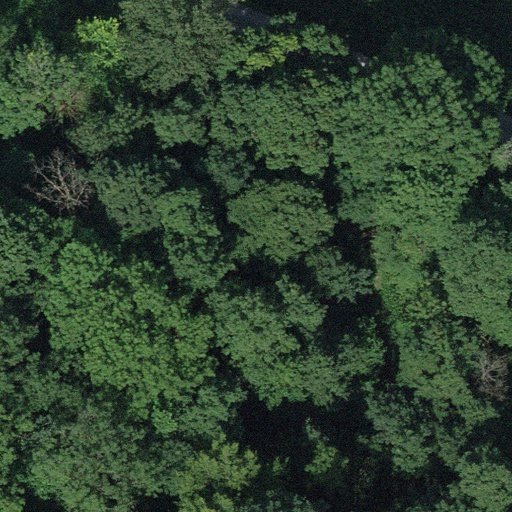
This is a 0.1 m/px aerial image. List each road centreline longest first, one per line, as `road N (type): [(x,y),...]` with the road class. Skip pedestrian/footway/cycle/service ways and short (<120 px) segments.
road 1 (track): [(180,0),(511,132)]
road 2 (track): [(392,511),(479,373),(511,241)]
